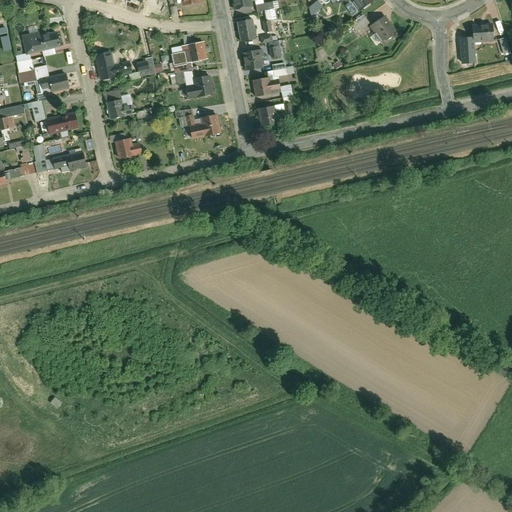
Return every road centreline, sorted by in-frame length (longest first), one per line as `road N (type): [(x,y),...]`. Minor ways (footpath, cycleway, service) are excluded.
road 1 (residential): [(245,153),(451,110)]
road 2 (residential): [(109,184),(70,0)]
road 3 (residential): [(220,23),(169,25),(70,0)]
road 4 (residential): [(109,184),(245,153)]
road 5 (residential): [(220,23),(245,153)]
